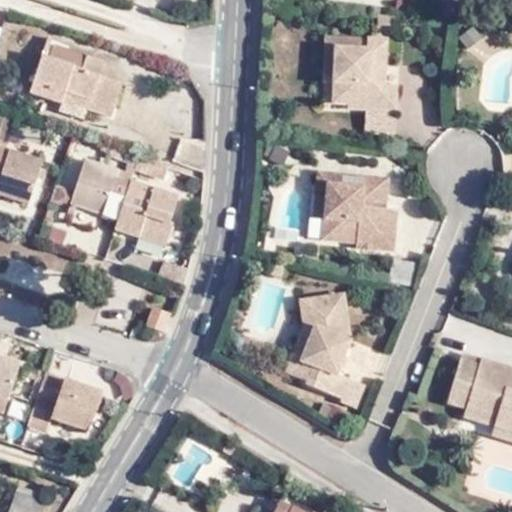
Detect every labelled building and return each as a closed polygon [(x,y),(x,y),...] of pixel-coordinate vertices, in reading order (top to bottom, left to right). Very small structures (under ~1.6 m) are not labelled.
[(71,83),(120,99),(128,75),(104,68),(95,65),(99,51),(50,36),(34,87),(66,97),(68,93),(71,83)] [(370,46),(370,37),(325,36),(325,82),(333,82),(334,45),(370,46)] [(387,38),(370,37),(370,46),(334,45),(333,82),(334,102),(348,103),(348,108),(396,107),(396,85),(387,85),(387,38)] [(117,109),(120,99),(71,83),(68,93),(117,109)] [(1,118),(7,120),(11,109),(4,107),(1,118)] [(7,120),(6,125),(4,130),(11,132),(17,111),(11,109),(7,120)] [(0,140),(0,141),(0,179),(2,181),(0,187),(35,197),(48,154),(20,146),(0,140)] [(131,158),(129,166),(138,169),(138,166),(143,152),(116,143),(113,152),(131,158)] [(172,161),(143,151),(143,152),(138,166),(168,176),(172,161)] [(135,175),(138,169),(129,166),(90,153),(79,186),(76,196),(123,212),(135,175)] [(361,186),(362,176),(317,173),(314,214),(325,214),(327,183),(361,186)] [(123,212),(119,222),(171,239),(179,215),(175,214),(182,190),(135,175),(123,212)] [(387,177),(362,176),(361,186),(327,183),(325,214),(323,238),(358,240),(358,247),(394,249),(396,208),(373,207),(374,200),(386,200),(387,177)] [(74,203),(76,196),(79,186),(77,185),(60,180),(54,197),(74,203)] [(63,244),(67,230),(49,223),(44,238),(63,244)] [(77,225),(72,243),(107,252),(112,234),(77,225)] [(160,272),(188,281),(193,264),(168,255),(160,272)] [(389,281),(410,285),(414,263),(393,259),(389,281)] [(283,265),(268,261),(263,275),(279,280),(283,265)] [(99,318),(127,330),(142,295),(114,283),(99,318)] [(345,293),(314,298),(318,322),(303,359),(293,355),(287,370),(312,380),(310,384),(345,398),(352,379),(340,373),(352,341),(345,293)] [(318,322),(314,298),(304,299),(307,320),(293,355),(303,359),(318,322)] [(150,321),(169,326),(176,308),(157,301),(150,321)] [(0,388),(13,392),(22,357),(8,352),(6,356),(0,354),(0,388)] [(511,427),(511,365),(485,357),(482,364),(464,359),(452,400),(473,407),(474,404),(503,413),(500,423),(511,427)] [(41,394),(50,366),(30,359),(26,370),(38,374),(33,390),(41,394)] [(41,394),(40,398),(59,405),(56,411),(85,422),(90,422),(94,420),(108,384),(84,376),(81,381),(74,378),(76,374),(50,366),(41,394)] [(0,401),(9,404),(13,392),(0,388),(0,401)] [(26,420),(31,406),(13,400),(8,414),(26,420)] [(474,404),(473,407),(471,414),(500,423),(503,413),(474,404)] [(497,432),(511,436),(511,427),(500,423),(497,432)] [(239,445),(227,437),(222,444),(233,452),(239,445)] [(38,511),(44,495),(15,484),(6,511),(38,511)] [(312,511),(281,496),(272,511),(312,511)]
